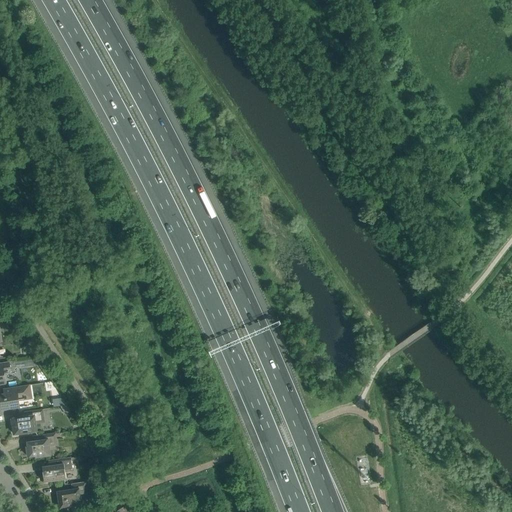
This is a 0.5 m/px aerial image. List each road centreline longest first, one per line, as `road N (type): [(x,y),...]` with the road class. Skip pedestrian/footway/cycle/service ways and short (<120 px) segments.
road 1 (motorway): [(57,0),(155,179),(297,511)]
road 2 (motorway): [(332,511),(220,241),(94,0)]
